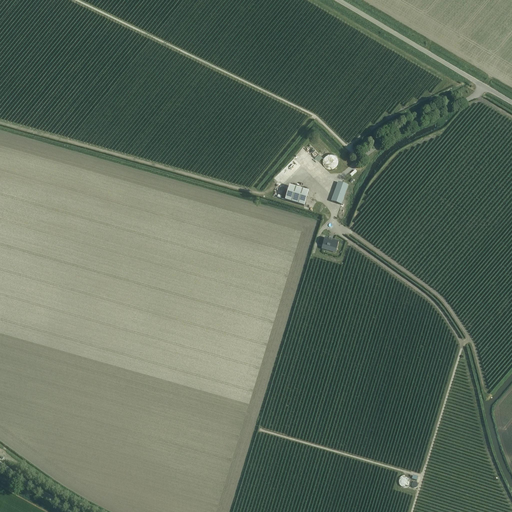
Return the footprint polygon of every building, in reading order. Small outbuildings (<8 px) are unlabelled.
[(323,164),(324,166),(326,168),(329,169),(331,170),(334,169),(336,168),(337,166),(338,163),(338,160),(337,157),(335,155),(332,154),(329,154),(327,155),(325,157),(323,159),(323,162),(323,164)] [(347,186),(338,182),(331,201),(341,204),(347,186)] [(285,201),(296,204),(304,207),(309,192),(289,186),(285,201)] [(337,249),(339,242),(325,238),(323,245),(337,249)] [(399,481),(398,483),(399,485),(401,487),(403,488),(405,488),(408,487),(409,486),(410,484),(410,482),(409,479),(408,478),(406,477),(404,477),(402,477),(400,479),(399,481)]
